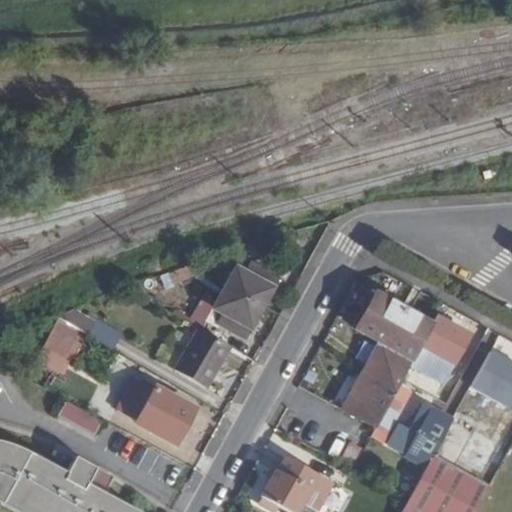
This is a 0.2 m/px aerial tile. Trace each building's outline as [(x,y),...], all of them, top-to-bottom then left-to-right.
[(222,263),(219,254),(170,273),(174,283),(222,263)] [(219,324),(244,339),(276,279),(249,265),(245,275),(234,270),(214,308),(224,314),(219,324)] [(342,410),(374,428),(409,363),(418,346),(430,325),(373,294),(355,329),(379,343),(342,410)] [(200,321),(214,301),(204,295),(191,315),(200,321)] [(97,323),(75,311),(58,318),(90,337),(97,323)] [(469,337),(434,317),(430,325),(418,346),(453,365),(469,337)] [(227,346),(200,331),(177,373),(204,388),(227,346)] [(418,346),(409,363),(445,380),(453,365),(418,346)] [(510,408),(511,405),(511,359),(491,347),(470,385),(510,408)] [(135,423),(175,445),(195,407),(155,386),(135,423)] [(96,434),(103,419),(66,402),(59,416),(96,434)] [(411,446),(430,457),(450,420),(430,410),(424,422),(412,416),(405,428),(417,435),(411,446)] [(0,498),(26,511),(120,511),(79,490),(60,480),(13,454),(0,450),(0,498)] [(473,511),(487,488),(430,457),(408,498),(399,511),(473,511)] [(60,480),(79,490),(91,468),(72,458),(60,480)] [(331,483),(286,458),(277,473),(274,472),(261,497),(287,511),(295,511),(300,503),(317,511),(331,483)]
